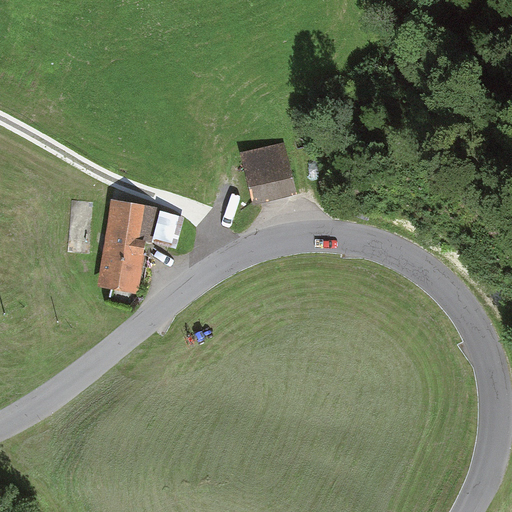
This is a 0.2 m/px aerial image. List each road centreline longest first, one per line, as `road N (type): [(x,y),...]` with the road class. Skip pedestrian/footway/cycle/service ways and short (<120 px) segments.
road 1 (tertiary): [(0,425),(78,377),(222,260),(287,236),(349,237),(408,256),(434,274),(459,297),(489,354),(498,429),(466,511)]
road 2 (track): [(0,112),(116,180),(191,211),(222,260)]
